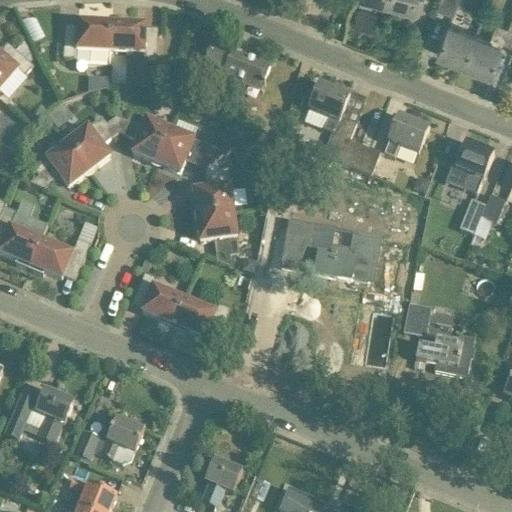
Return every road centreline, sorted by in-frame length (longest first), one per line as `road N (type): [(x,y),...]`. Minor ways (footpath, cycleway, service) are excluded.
road 1 (residential): [(511,128),(187,0)]
road 2 (residential): [(511,509),(203,385)]
road 3 (residential): [(155,511),(203,385)]
road 4 (residential): [(203,385),(85,337)]
